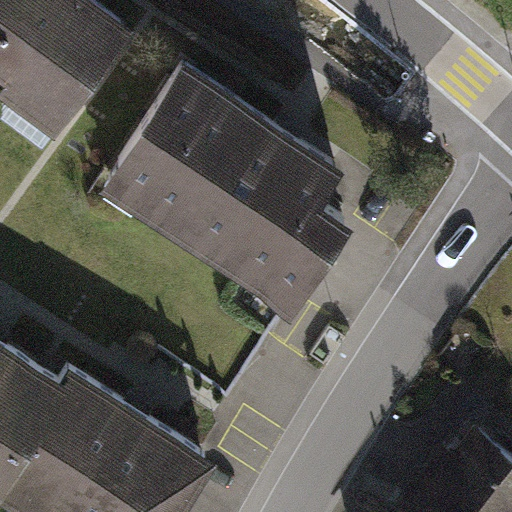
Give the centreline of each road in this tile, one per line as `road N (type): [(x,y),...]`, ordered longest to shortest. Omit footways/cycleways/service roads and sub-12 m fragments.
road 1 (residential): [(300,511),(511,177)]
road 2 (tertiary): [(511,117),(364,0)]
